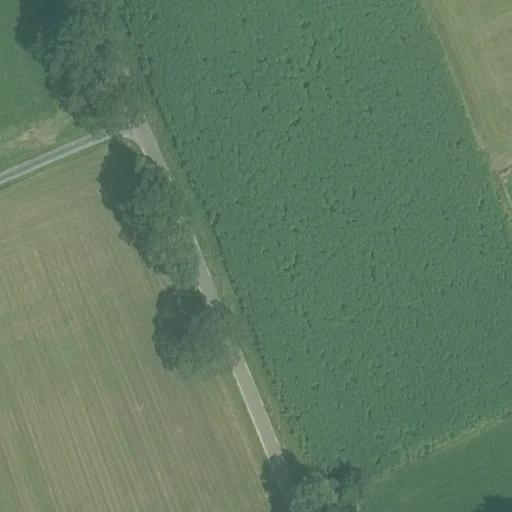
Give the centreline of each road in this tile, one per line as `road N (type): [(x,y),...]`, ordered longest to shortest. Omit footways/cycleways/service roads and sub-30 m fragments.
road 1 (unclassified): [(296,511),(101,0)]
road 2 (unknown): [(149,126),(104,135),(0,180)]
